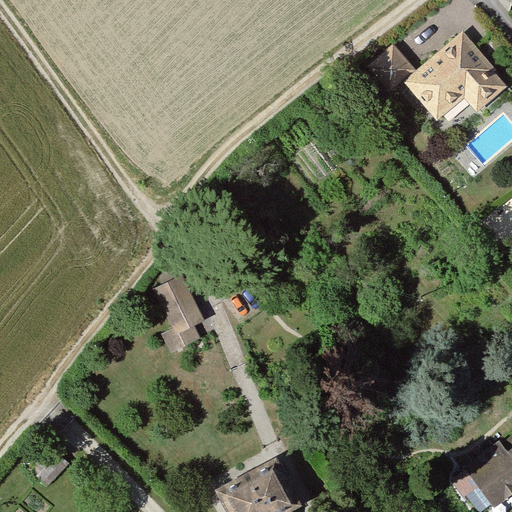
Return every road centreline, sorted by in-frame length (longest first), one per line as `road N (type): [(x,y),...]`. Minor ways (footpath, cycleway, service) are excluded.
road 1 (track): [(0,9),(167,235)]
road 2 (unknown): [(41,406),(79,423),(164,511)]
